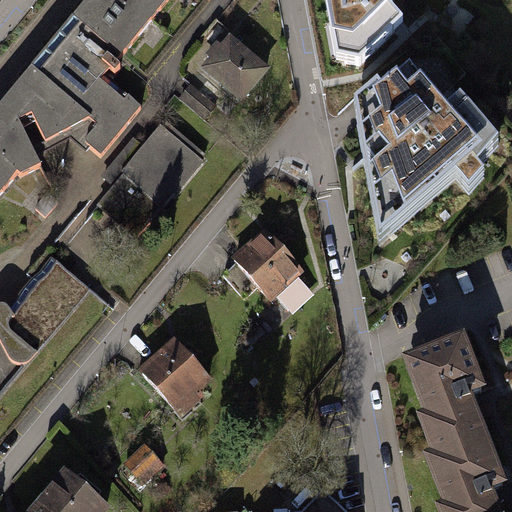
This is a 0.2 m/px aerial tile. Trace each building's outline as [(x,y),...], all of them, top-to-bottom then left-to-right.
[(93,0),(74,24),(120,62),(170,0),(93,0)] [(324,0),(337,62),(360,67),(402,26),(389,12),(394,8),(385,0),(324,0)] [(74,24),(0,114),(0,198),(17,178),(22,181),(42,169),(33,151),(78,130),(90,140),(87,144),(91,150),(102,160),(141,111),(105,81),(120,62),(74,24)] [(200,79),(238,110),(266,76),(227,45),(200,79)] [(371,177),(392,226),(467,162),(478,170),(499,147),(461,103),(446,113),(410,73),(358,118),(366,158),(371,166),(376,172),(371,177)] [(179,105),(205,126),(214,114),(189,93),(179,105)] [(98,210),(137,242),(205,159),(166,127),(98,210)] [(233,265),(271,309),(302,281),(264,238),(233,265)] [(0,445),(115,307),(52,257),(2,322),(0,323),(0,445)] [(138,380),(174,418),(208,386),(172,348),(138,380)] [(420,425),(466,407),(479,402),(459,349),(399,373),(420,425)] [(452,511),(489,498),(500,494),(466,407),(420,425),(413,428),(427,463),(419,466),(437,511),(452,511)] [(124,475),(143,493),(162,473),(144,455),(124,475)] [(96,511),(61,482),(34,511),(96,511)] [(493,511),(489,498),(452,511),(493,511)]
